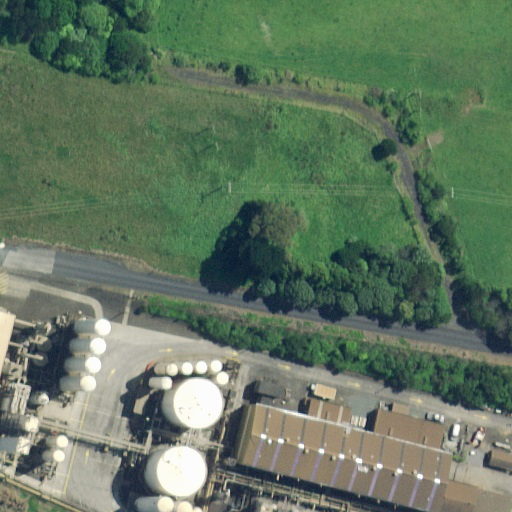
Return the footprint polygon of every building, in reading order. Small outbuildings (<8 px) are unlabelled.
[(0,306),(0,350),(12,311),(0,306)] [(74,351),(76,349),(77,348),(78,346),(78,344),(77,341),(76,340),(74,338),(72,338),(70,338),(68,339),(66,340),(65,342),(65,344),(65,346),(66,348),(67,350),(69,351),(72,351),(74,351)] [(69,373),(70,372),(72,370),(73,368),(73,366),(72,364),(71,362),(69,361),(67,360),(65,360),(63,361),(61,362),(60,364),(59,366),(60,369),(61,370),(62,372),(64,373),(66,373),(69,373)] [(169,382),(171,381),(172,380),(173,378),(173,375),(173,373),(171,371),(170,370),(167,369),(165,370),(163,370),(161,372),(160,374),(160,376),(160,378),(161,380),(163,382),(165,382),(167,383),(169,382)] [(197,382),(199,381),(200,380),(201,378),(201,375),(200,373),(199,371),(197,370),(195,369),(193,369),(191,370),(189,372),(188,374),(188,376),(188,378),(189,380),(191,381),(192,382),(195,383),(197,382)] [(183,384),(185,383),(186,382),(187,380),(187,377),(187,375),(186,373),(184,372),(182,371),(179,372),(177,372),(176,374),(174,376),(174,378),(174,380),(175,382),(177,384),(179,384),(181,385),(183,384)] [(155,386),(157,385),(158,383),(159,382),(159,379),(158,377),(157,375),(155,374),(153,373),(151,373),(149,374),(147,376),(146,378),(146,380),(146,382),(147,384),(148,385),(150,386),(153,387),(155,386)] [(66,389),(68,388),(69,386),(70,384),(70,382),(70,380),(68,378),(67,376),(64,376),(62,376),(60,377),(58,378),(57,380),(57,382),(57,384),(58,386),(60,388),(62,389),(64,389),(66,389)] [(209,394),(211,393),(212,391),(213,389),(213,387),(213,385),(211,383),(210,381),(207,381),(205,381),(203,382),(201,383),(200,385),(200,387),(200,389),(201,391),(203,393),(205,394),(207,394),(209,394)] [(199,434),(204,427),(207,418),(207,410),(205,401),(199,394),(191,389),(182,386),(173,387),(165,391),(158,398),(154,406),(153,415),(155,423),(159,431),(166,437),(174,440),(183,441),(192,439),(199,434)] [(147,400),(149,399),(150,398),(151,395),(151,393),(150,391),(149,389),(147,388),(145,387),(143,387),(141,388),(139,390),(138,392),(138,394),(138,396),(139,398),(141,399),(142,400),(145,401),(147,400)] [(59,409),(61,408),(62,406),(63,404),(63,402),(63,400),(61,398),(60,396),(58,396),(55,396),(53,397),(51,398),(50,400),(50,402),(50,404),(51,406),(53,408),(55,409),(57,409),(59,409)] [(436,450),(247,396),(230,457),(419,511),(436,450)] [(44,458),(46,457),(47,455),(48,453),(48,451),(48,449),(46,447),(45,446),(42,445),(40,445),(38,446),(36,447),(35,449),(35,451),(35,454),(36,455),(38,457),(40,458),(42,458),(44,458)] [(167,506),(175,503),(181,497),(185,490),(187,482),(186,473),(182,465),(176,459),(168,456),(159,455),(151,457),(143,461),(138,468),(135,476),(135,485),(137,493),(143,500),(150,504),(158,507),(167,506)] [(39,473),(41,472),(42,470),(43,468),(43,466),(43,464),(41,462),(40,461),(37,460),(35,460),(33,461),(31,463),(30,465),(30,467),(30,469),(31,471),(33,472),(35,473),(37,473),(39,473)]
